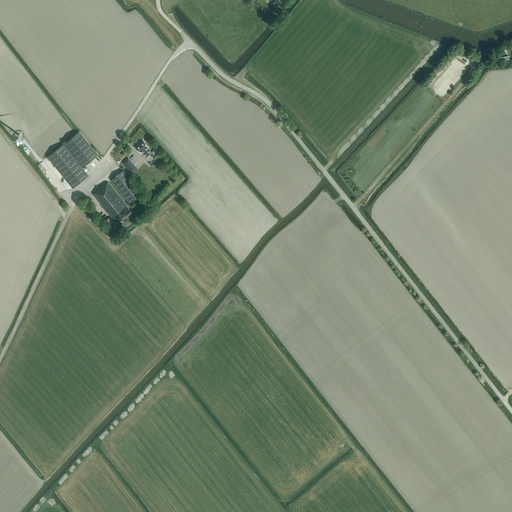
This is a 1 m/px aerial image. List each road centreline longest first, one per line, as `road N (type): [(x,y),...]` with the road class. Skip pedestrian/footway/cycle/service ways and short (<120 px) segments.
road 1 (unclassified): [(511,411),(282,118),(188,40)]
road 2 (track): [(84,187),(0,358)]
